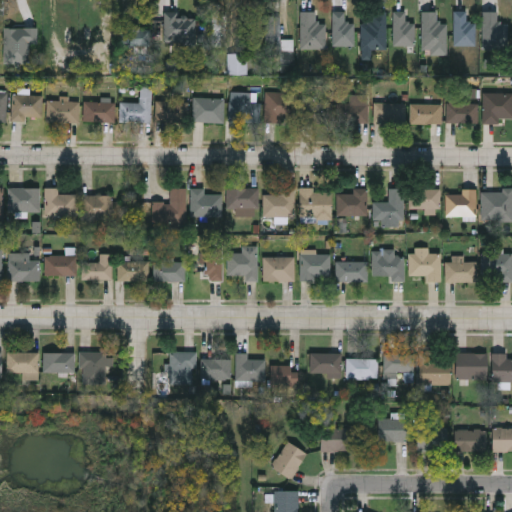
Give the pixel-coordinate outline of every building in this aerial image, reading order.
[(257,6),(250,62),(230,60),(231,55),(236,55),(242,4),(257,6)] [(208,44),(208,7),(225,7),(225,44),(208,44)] [(475,21),(475,45),(454,45),(454,9),(466,9),(466,21),(475,21)] [(326,48),(301,48),(301,11),(316,11),(316,23),(326,23),(326,48)] [(333,11),(345,11),(345,21),(354,21),(354,45),(333,45),(333,11)] [(387,11),(387,48),(361,48),(361,21),(370,21),(370,11),(387,11)] [(393,45),(393,11),(406,11),(406,21),(415,21),(415,45),(393,45)] [(422,47),(422,11),(437,11),(437,22),(447,22),(447,47),(422,47)] [(507,21),(507,47),(483,47),(483,11),(497,11),(497,21),(507,21)] [(195,43),(164,43),(164,13),(195,13),(195,43)] [(293,69),(265,69),(265,16),(280,15),(281,39),(293,39),(293,69)] [(150,45),(121,45),(121,27),(150,27),(150,45)] [(0,54),(0,37),(38,37),(38,54),(0,54)] [(260,122),(230,122),(230,92),(260,92),(260,122)] [(266,122),(266,92),(296,92),(296,122),(266,122)] [(511,92),(511,123),(483,123),(483,92),(511,92)] [(43,93),(43,119),(12,119),(12,93),(43,93)] [(121,121),(121,102),(140,102),(140,96),(153,96),(153,121),(121,121)] [(225,122),(193,122),(194,97),(225,98),(225,122)] [(303,122),(303,98),(331,98),(331,122),(303,122)] [(80,121),(47,121),(47,100),(80,100),(80,121)] [(84,121),(84,100),(116,100),(116,121),(84,121)] [(157,123),(157,100),(189,100),(189,123),(157,123)] [(369,102),(369,122),(337,122),(337,102),(369,102)] [(478,102),(478,123),(447,123),(447,102),(478,102)] [(406,103),(406,122),(374,122),(374,103),(406,103)] [(442,123),(411,123),(411,103),(442,103),(442,123)] [(8,186),(39,186),(39,210),(8,210),(8,186)] [(59,186),(59,192),(76,192),(76,215),(45,215),(45,186),(59,186)] [(153,201),(171,201),(171,187),(187,187),(187,222),(153,222),(153,201)] [(228,207),(228,187),(258,187),(258,213),(237,213),(237,207),(228,207)] [(332,218),(300,218),(300,187),(315,187),(315,190),(332,190),(332,218)] [(222,215),(192,215),(192,188),(206,188),(206,192),(222,192),(222,215)] [(280,194),(280,188),(295,188),(295,215),(263,215),(263,194),(280,194)] [(337,216),(337,192),(352,192),(352,188),(368,188),(368,216),(337,216)] [(404,188),(404,223),(373,223),(373,202),(389,202),(389,188),(404,188)] [(409,208),(409,188),(441,188),(441,210),(427,210),(427,208),(409,208)] [(477,188),(477,217),(446,217),(446,194),(462,194),(462,188),(477,188)] [(511,189),(511,220),(482,220),(483,189),(511,189)] [(82,217),(82,194),(112,194),(112,217),(82,217)] [(246,274),(228,274),(228,252),(243,252),(243,245),(258,245),(258,280),(246,280),(246,274)] [(431,249),(431,253),(441,253),(441,280),(428,280),(428,274),(410,274),(410,249),(431,249)] [(205,251),(224,251),(224,280),(205,280),(205,251)] [(39,252),(39,280),(8,280),(8,252),(39,252)] [(101,261),(101,253),(112,253),(112,278),(82,278),(82,261),(101,261)] [(302,279),(302,253),(332,253),(332,279),(302,279)] [(511,253),(511,280),(483,280),(483,253),(511,253)] [(77,254),(77,274),(45,274),(45,254),(77,254)] [(296,255),(296,280),(264,280),(264,255),(296,255)] [(375,280),(375,256),(405,256),(405,280),(375,280)] [(150,280),(118,280),(118,259),(150,259),(150,280)] [(446,281),(446,259),(478,259),(478,281),(446,281)] [(186,261),(186,280),(157,280),(157,261),(186,261)] [(368,261),(368,280),(337,280),(337,261),(368,261)] [(22,379),(22,371),(7,371),(7,351),(38,351),(38,379),(22,379)] [(43,371),(43,351),(74,351),(74,371),(43,371)] [(196,351),(196,380),(170,380),(170,351),(196,351)] [(487,351),(487,378),(455,378),(455,351),(487,351)] [(248,357),(265,357),(265,379),(235,379),(235,352),(248,352),(248,357)] [(342,352),(342,374),(310,374),(310,352),(342,352)] [(80,353),(114,353),(114,364),(106,364),(106,383),(80,383),(80,353)] [(414,353),(414,371),(398,371),(398,377),(384,377),(384,353),(414,353)] [(450,383),(420,383),(420,353),(450,353),(450,383)] [(511,380),(493,380),(493,353),(509,353),(509,357),(511,357),(511,380)] [(230,378),(202,378),(202,357),(230,357),(230,378)] [(378,357),(378,377),(346,377),(346,357),(378,357)] [(297,384),(270,384),(270,364),(297,364),(297,384)] [(378,440),(378,417),(409,417),(409,440),(378,440)] [(355,450),(320,450),(320,427),(355,427),(355,450)] [(447,427),(447,449),(417,449),(417,427),(447,427)] [(511,451),(493,451),(493,427),(511,427),(511,451)] [(455,450),(455,429),(486,429),(486,450),(455,450)] [(271,465),(288,440),(308,454),(291,479),(271,465)] [(299,511),(274,511),(274,490),(299,490),(299,511)]
